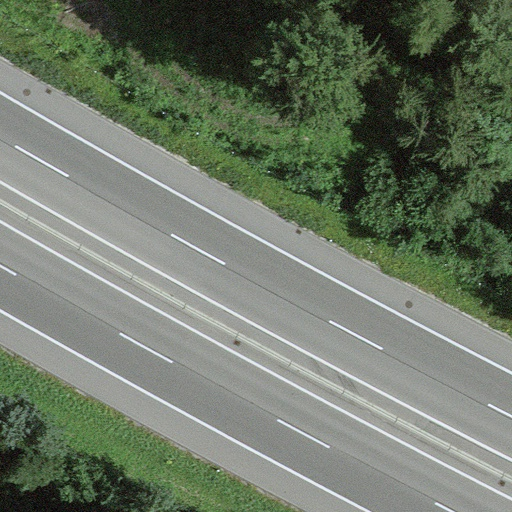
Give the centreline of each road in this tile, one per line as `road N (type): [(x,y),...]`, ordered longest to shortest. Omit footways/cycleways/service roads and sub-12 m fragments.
road 1 (motorway): [(511,418),(119,211),(0,137)]
road 2 (motorway): [(0,272),(439,511)]
